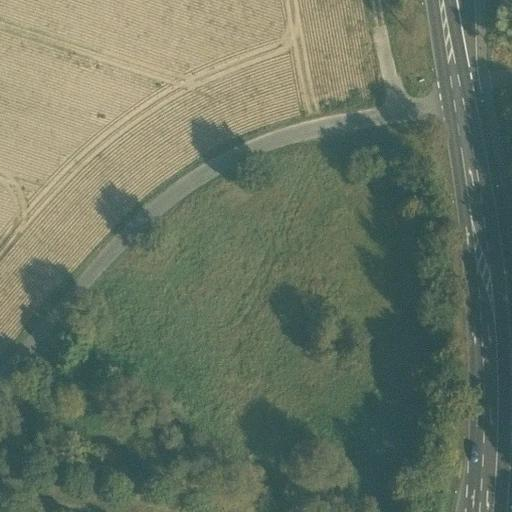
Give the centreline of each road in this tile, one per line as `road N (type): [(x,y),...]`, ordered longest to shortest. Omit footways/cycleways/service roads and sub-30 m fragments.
road 1 (track): [(455,91),(392,116),(277,140),(178,193),(121,241),(0,384)]
road 2 (tertiary): [(480,511),(487,339),(475,200),(441,0)]
